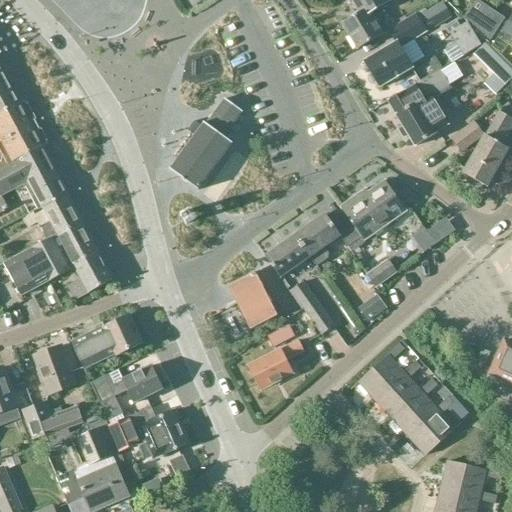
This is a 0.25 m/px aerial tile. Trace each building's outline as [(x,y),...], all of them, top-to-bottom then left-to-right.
[(384,36),(371,15),(392,3),(389,0),(351,0),(360,14),(343,25),(358,51),(384,36)] [(424,11),(417,16),(425,29),(432,25),(435,29),(451,19),(442,4),(426,14),(424,11)] [(485,5),(472,25),(491,42),(506,19),(485,5)] [(414,69),(401,48),(427,32),(425,29),(417,16),(390,32),(397,43),(364,63),(381,89),(414,69)] [(511,43),(511,41),(511,17),(500,36),(511,43)] [(456,23),(445,29),(455,46),(474,35),(467,24),(460,29),(456,23)] [(511,69),(487,44),(475,56),(494,74),(484,84),(495,95),(511,78),(511,69)] [(435,58),(427,63),(434,75),(442,70),(435,58)] [(0,115),(20,105),(0,66),(0,115)] [(441,71),(388,103),(416,148),(437,135),(436,133),(449,125),(451,119),(438,99),(453,90),(441,71)] [(226,100),(215,115),(207,126),(204,124),(171,171),(199,191),(233,144),(224,138),(243,113),(226,100)] [(0,115),(0,170),(43,148),(20,105),(0,115)] [(486,188),(508,149),(500,145),(508,131),(511,133),(511,130),(511,119),(500,112),(464,175),(467,177),(464,182),(466,186),(476,192),(480,191),(483,186),(486,188)] [(475,124),(452,141),(462,154),(484,137),(475,124)] [(43,148),(0,170),(0,214),(9,209),(3,197),(21,187),(27,198),(31,196),(32,198),(37,195),(44,208),(68,195),(43,148)] [(349,222),(361,239),(363,242),(406,212),(385,182),(369,193),(366,189),(339,207),(342,212),(341,213),(343,215),(348,223),(349,222)] [(83,223),(68,195),(44,208),(59,235),(83,223)] [(296,236),(311,258),(310,258),(316,266),(327,259),(328,254),(324,249),(340,237),(348,248),(361,239),(349,222),(348,223),(343,215),(331,223),(326,215),(296,236)] [(5,264),(23,297),(71,272),(69,269),(75,266),(90,294),(114,281),(83,223),(59,235),(5,264)] [(281,279),(310,258),(311,258),(296,236),(266,257),(281,279)] [(390,261),(368,276),(376,287),(398,272),(390,261)] [(233,286),(240,299),(255,328),(278,317),(257,273),(233,286)] [(302,283),(291,291),(301,306),(321,336),(333,327),(313,297),(302,283)] [(377,300),(359,313),(367,325),(386,311),(377,300)] [(131,317),(104,329),(72,345),(85,370),(117,356),(117,357),(144,344),(131,317)] [(280,333),(268,340),(273,350),(286,343),(280,333)] [(511,383),(511,344),(504,341),(490,374),(511,383)] [(293,373),(287,361),(304,352),(299,342),(249,367),(261,389),(293,373)] [(360,384),(377,403),(407,375),(404,372),(393,360),(407,348),(402,343),(389,355),(390,356),(360,384)] [(62,347),(35,357),(49,397),(77,387),(62,347)] [(483,350),(477,363),(484,367),(490,353),(483,350)] [(404,372),(407,375),(377,403),(393,421),(423,393),(421,390),(409,378),(422,366),(417,360),(404,372)] [(0,414),(18,408),(3,368),(0,369),(0,414)] [(112,375),(92,384),(101,406),(130,392),(135,405),(163,391),(153,368),(116,385),(112,375)] [(434,378),(421,390),(423,393),(393,421),(409,438),(439,411),(438,409),(426,396),(439,384),(434,378)] [(443,389),(437,395),(445,403),(451,397),(443,389)] [(446,412),(456,403),(451,397),(445,403),(438,409),(439,411),(409,438),(426,457),(456,430),(443,415),(446,412)] [(115,401),(101,407),(109,424),(123,418),(115,401)] [(456,403),(446,412),(458,425),(468,416),(456,403)] [(46,404),(34,409),(44,438),(54,434),(56,441),(63,438),(70,435),(68,430),(82,425),(76,409),(61,415),(59,410),(50,414),(46,404)] [(23,412),(22,413),(33,442),(34,442),(44,438),(34,409),(23,412)] [(151,410),(110,427),(120,453),(139,445),(138,442),(145,439),(154,461),(189,446),(175,412),(156,421),(151,410)] [(93,411),(84,415),(87,425),(97,422),(93,411)] [(111,458),(100,431),(96,424),(71,435),(70,435),(63,438),(66,445),(76,441),(80,452),(82,452),(88,467),(96,464),(101,475),(81,483),(76,472),(57,480),(68,506),(85,499),(91,511),(127,497),(115,468),(116,468),(111,457),(111,458)] [(17,459),(6,463),(9,471),(20,467),(17,459)] [(502,480),(504,474),(504,473),(487,469),(486,471),(448,462),(442,487),(480,496),(481,492),(485,475),(502,480)] [(18,511),(21,509),(3,468),(0,469),(0,506),(2,511),(54,511),(52,508),(43,511),(18,511)] [(159,479),(144,486),(154,498),(165,491),(159,479)] [(498,496),(481,492),(480,496),(442,487),(436,511),(442,511),(476,511),(479,500),(496,504),(498,496)]
